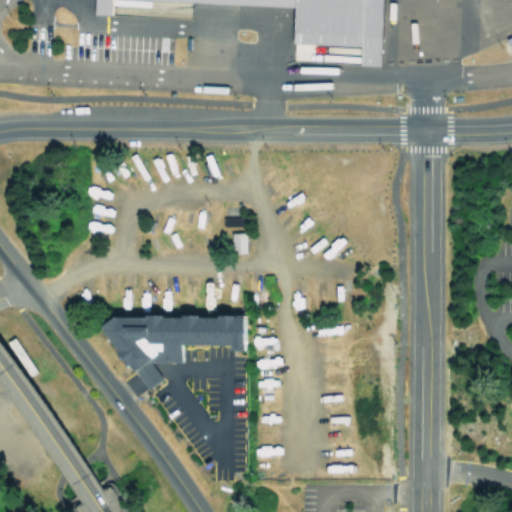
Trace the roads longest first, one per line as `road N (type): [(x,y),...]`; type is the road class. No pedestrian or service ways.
road 1 (tertiary): [(0,129),(511,127)]
road 2 (tertiary): [(421,511),(424,130)]
road 3 (tertiary): [(37,297),(199,511)]
road 4 (trunk): [(100,511),(0,361)]
